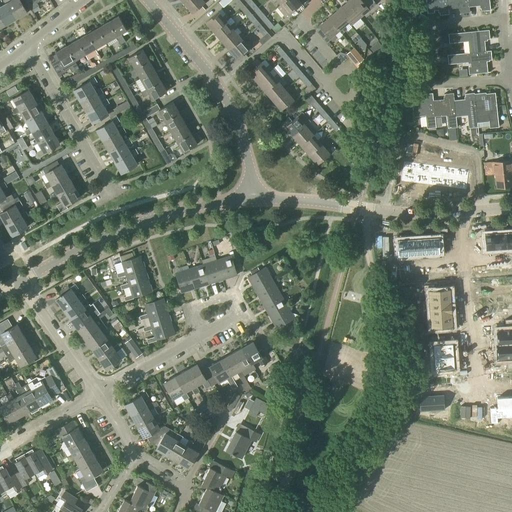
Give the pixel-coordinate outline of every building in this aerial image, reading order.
[(12,0),(10,1),(9,0),(3,0),(5,4),(7,3),(16,19),(27,13),(19,0),(12,0)] [(24,0),(31,11),(38,6),(36,3),(41,0),(24,0)] [(187,0),(184,3),(192,13),(204,2),(206,0),(187,0)] [(232,0),(240,8),(244,5),(239,0),(221,0),(219,2),(223,8),(232,0)] [(254,11),(258,8),(251,0),(249,0),(246,2),(254,11)] [(286,0),(281,5),(281,4),(277,8),(285,17),(289,14),(301,4),(297,0),(286,0)] [(350,0),(347,3),(360,18),(372,8),(376,4),(372,0),(362,0),(362,1),(360,0),(350,0)] [(425,0),(427,10),(427,13),(434,13),(434,9),(439,9),(439,15),(449,14),(448,8),(447,0),(425,0)] [(447,0),(448,8),(459,7),(460,13),(470,12),(469,6),(468,0),(447,0)] [(468,0),(469,6),(480,5),(481,11),(490,10),(489,0),(468,0)] [(7,3),(5,4),(0,6),(0,16),(5,25),(16,19),(7,3)] [(351,26),(360,18),(347,3),(338,10),(349,23),(348,23),(351,26)] [(248,17),(252,14),(244,5),(240,8),(248,17)] [(226,21),(230,18),(222,8),(218,12),(218,11),(205,22),(213,31),(226,21)] [(262,20),(266,17),(258,8),(254,11),(262,20)] [(344,27),(348,23),(349,23),(338,10),(329,18),(339,31),(342,34),(346,30),(344,27)] [(256,27),(259,23),(252,14),(248,17),(256,27)] [(125,42),(121,35),(127,31),(119,17),(108,23),(117,37),(116,37),(120,44),(125,42)] [(270,22),(266,17),(262,20),(270,29),(271,28),(274,26),(270,22)] [(339,31),(329,18),(319,26),(320,27),(327,35),(322,39),(325,43),(330,39),(332,42),(337,38),(334,35),(339,31)] [(230,26),(226,21),(213,31),(221,40),(233,30),(234,30),(237,27),(236,27),(237,27),(234,23),(230,26)] [(116,37),(117,37),(108,23),(98,29),(106,43),(116,37)] [(259,23),(256,27),(264,36),(268,33),(259,23)] [(241,39),(242,39),(245,36),(237,27),(236,27),(237,27),(234,30),(233,30),(221,40),(229,50),(241,39)] [(96,49),(106,43),(98,29),(87,35),(96,49)] [(484,51),(483,40),(489,39),(488,29),(448,34),(449,44),(469,42),(470,52),(470,53),(485,51),(484,51)] [(361,38),(358,34),(352,39),(355,43),(357,41),(360,45),(364,42),(361,38)] [(85,55),(96,49),(87,35),(77,41),(85,55)] [(245,44),(242,39),(241,39),(229,50),(237,59),(253,45),(249,41),(245,44)] [(75,61),(85,55),(77,41),(67,47),(75,61)] [(126,54),(136,48),(134,43),(123,49),(126,54)] [(374,45),(370,48),(374,53),(378,50),(374,45)] [(79,69),(75,61),(67,47),(56,53),(57,54),(52,57),(54,61),(50,63),(56,72),(61,69),(63,72),(70,68),(72,73),(79,69)] [(283,59),(287,56),(280,47),(276,50),(283,59)] [(116,60),(126,54),(123,49),(113,55),(116,60)] [(135,68),(149,60),(143,50),(129,58),(135,68)] [(470,53),(470,52),(447,55),(448,64),(468,62),(469,74),(487,72),(485,61),(491,60),(490,50),(484,51),(485,51),(470,53)] [(357,51),(349,58),(358,69),(362,65),(360,62),(364,59),(357,51)] [(105,66),(116,60),(113,55),(103,61),(105,66)] [(291,68),(295,65),(287,56),(283,59),(291,68)] [(448,64),(447,57),(438,58),(439,65),(448,64)] [(272,69),(273,68),(265,59),(260,63),(257,59),(252,63),(255,67),(249,73),(257,82),(269,71),(269,72),(272,69)] [(136,82),(155,71),(149,60),(135,68),(140,78),(135,81),(136,82)] [(95,72),(105,66),(103,61),(92,67),(95,72)] [(117,79),(122,76),(116,65),(111,67),(117,79)] [(299,77),(303,74),(295,65),(291,68),(299,77)] [(84,78),(95,72),(92,67),(82,73),(84,78)] [(280,78),(281,77),(273,68),(272,69),(269,72),(269,71),(257,82),(265,91),(277,80),(277,81),(280,78)] [(141,93),(161,81),(155,71),(136,82),(141,92),(141,93)] [(74,84),(84,78),(82,73),(71,79),(74,84)] [(307,96),(316,89),(311,84),(303,74),(299,77),(307,87),(303,91),(307,96)] [(123,89),(128,86),(122,76),(117,79),(123,89)] [(95,91),(92,85),(97,82),(94,77),(87,81),(88,83),(74,91),(80,102),(96,93),(95,91)] [(272,100),(284,89),(277,81),(281,78),(281,77),(280,78),(277,81),(277,80),(265,91),(272,100)] [(153,100),(167,92),(161,81),(141,93),(143,97),(149,94),(153,100)] [(129,99),(134,97),(128,86),(123,89),(129,99)] [(284,89),(272,100),(280,110),(297,96),(288,86),(284,89)] [(102,103),(101,102),(98,96),(103,93),(100,88),(95,91),(96,93),(80,102),(86,112),(102,103)] [(19,111),(35,101),(29,90),(13,100),(17,107),(12,110),(14,114),(19,112),(19,111)] [(476,116),(474,101),(474,92),(464,93),(465,100),(453,101),(455,116),(466,115),(468,128),(477,127),(477,123),(476,116)] [(485,100),(474,101),(476,116),(477,123),(488,122),(488,128),(498,127),(494,92),(485,93),(485,100)] [(434,116),(433,101),(432,101),(432,93),(423,94),(423,100),(411,102),(413,116),(425,115),(426,128),(435,127),(434,116)] [(453,101),(453,93),(443,94),(444,100),(433,101),(434,116),(446,115),(447,128),(449,128),(450,140),(457,140),(455,127),(456,127),(455,116),(453,101)] [(134,97),(129,99),(135,109),(140,107),(134,97)] [(102,103),(86,112),(92,123),(108,114),(110,118),(120,112),(119,112),(130,106),(127,100),(116,106),(116,107),(107,112),(104,107),(109,104),(106,99),(101,102),(102,103)] [(25,121),(41,112),(41,111),(44,109),(40,102),(37,104),(35,101),(19,111),(19,112),(23,117),(18,120),(21,125),(26,123),(25,121)] [(320,114),(324,110),(316,101),(312,104),(320,114)] [(160,110),(159,110),(165,121),(180,113),(173,102),(160,110)] [(143,112),(138,115),(148,131),(152,129),(148,121),(146,118),(150,115),(147,110),(143,112)] [(328,123),(332,119),(324,110),(320,114),(328,123)] [(31,132),(47,123),(41,112),(25,121),(26,123),(21,125),(24,131),(27,136),(32,133),(31,132)] [(298,117),(285,127),(293,136),(305,126),(311,121),(303,112),(298,117)] [(171,132),(185,123),(180,113),(165,121),(171,132)] [(10,129),(17,125),(11,114),(4,119),(10,129)] [(118,132),(117,131),(114,125),(120,122),(117,117),(109,121),(109,122),(96,130),(103,141),(118,132)] [(157,117),(152,120),(156,129),(162,126),(157,117)] [(332,119),(328,123),(335,132),(339,128),(332,119)] [(37,143),(54,133),(47,123),(31,132),(32,133),(35,139),(23,145),(25,149),(32,146),(33,147),(38,144),(37,143)] [(177,142),(191,134),(185,123),(171,132),(177,142)] [(316,132),(317,132),(313,127),(309,130),(305,126),(293,136),(301,145),(313,135),(316,133),(316,132)] [(124,143),(124,141),(120,135),(126,132),(123,127),(117,131),(118,132),(103,141),(109,152),(124,143)] [(339,128),(335,132),(343,141),(347,137),(339,128)] [(154,142),(158,139),(152,129),(148,131),(154,142)] [(321,144),(325,141),(317,132),(316,132),(316,133),(313,135),(301,145),(309,154),(321,144)] [(37,143),(38,144),(41,149),(36,152),(39,157),(45,153),(60,144),(54,133),(37,143)] [(191,134),(177,142),(183,153),(198,145),(191,134)] [(131,153),(130,152),(126,146),(132,143),(130,140),(129,138),(124,141),(124,143),(109,152),(115,162),(131,153)] [(160,152),(164,149),(158,139),(154,142),(160,152)] [(329,153),(321,144),(309,154),(317,164),(329,153)] [(131,153),(115,162),(121,173),(137,164),(133,157),(138,154),(135,149),(130,152),(131,153)] [(164,149),(160,152),(165,162),(170,159),(164,149)] [(511,172),(511,160),(492,162),(484,163),(485,175),(493,174),(494,174),(496,188),(511,186),(510,172),(511,172)] [(403,161),(401,183),(414,184),(416,163),(403,161)] [(416,163),(414,184),(427,186),(429,164),(416,163)] [(429,164),(427,186),(439,187),(442,166),(429,164)] [(52,185),(68,176),(61,165),(46,174),(50,181),(44,184),(47,189),(53,186),(52,185)] [(442,166),(439,187),(452,189),(455,168),(442,166)] [(455,168),(452,189),(465,191),(467,177),(467,174),(468,169),(455,168)] [(58,195),(74,187),(68,176),(52,185),(53,186),(56,191),(50,195),(53,200),(59,196),(58,195)] [(0,185),(0,187),(0,186),(0,207),(14,199),(11,194),(6,197),(2,190),(7,187),(4,182),(0,184),(0,185)] [(58,195),(59,196),(62,202),(56,205),(60,212),(67,208),(66,206),(80,197),(74,187),(58,195)] [(25,197),(31,207),(36,203),(31,193),(25,197)] [(22,216),(21,214),(17,208),(22,205),(20,201),(18,197),(14,199),(0,207),(3,212),(0,214),(6,225),(22,216)] [(22,216),(6,225),(12,236),(28,227),(24,219),(29,216),(26,211),(21,214),(22,216)] [(505,232),(494,233),(495,247),(506,247),(505,232)] [(494,233),(484,233),(484,246),(484,248),(495,247),(494,233)] [(426,236),(416,237),(417,252),(427,251),(427,244),(426,236)] [(437,236),(426,236),(427,244),(427,251),(438,250),(437,236)] [(406,237),(395,238),(396,253),(406,252),(406,237)] [(416,237),(406,237),(406,252),(417,252),(416,237)] [(230,256),(217,261),(223,280),(237,276),(232,259),(231,256),(230,256)] [(126,275),(145,270),(141,257),(134,259),(122,263),(122,264),(125,271),(116,274),(118,278),(126,275)] [(210,284),(223,280),(217,261),(203,265),(210,284)] [(196,289),(210,284),(203,265),(190,269),(196,289)] [(256,291),(273,281),(266,268),(260,271),(258,267),(250,271),(252,276),(249,278),(256,291)] [(182,293),(196,289),(190,269),(176,274),(182,293)] [(122,290),(130,287),(149,281),(145,270),(126,275),(128,283),(120,285),(122,290)] [(476,299),(476,302),(504,300),(503,289),(509,288),(509,279),(490,280),(491,289),(478,290),(478,291),(475,291),(476,299)] [(149,281),(130,287),(132,294),(124,297),(125,301),(133,298),(152,292),(149,281)] [(263,303),(280,293),(273,281),(256,291),(263,303)] [(62,296),(56,300),(64,310),(79,299),(78,297),(74,292),(78,288),(75,284),(69,288),(67,286),(59,292),(62,296)] [(451,290),(431,292),(432,304),(452,302),(451,290)] [(270,316),(287,306),(280,293),(263,303),(270,316)] [(79,299),(64,310),(71,320),(86,309),(85,307),(81,302),(85,298),(82,294),(78,297),(79,299)] [(149,318),(168,312),(164,299),(145,305),(147,313),(139,316),(140,320),(149,318)] [(505,311),(504,300),(476,302),(477,304),(476,304),(477,312),(480,312),(480,313),(493,313),(493,320),(507,319),(507,311),(505,311)] [(452,302),(432,304),(433,316),(452,314),(452,302)] [(86,309),(71,320),(78,330),(93,319),(92,317),(97,314),(98,315),(100,314),(93,304),(91,305),(89,304),(85,307),(86,309)] [(287,306),(270,316),(277,328),(294,318),(287,306)] [(109,307),(104,310),(106,313),(109,317),(113,314),(109,307)] [(153,329),(172,323),(168,312),(149,318),(151,325),(143,328),(144,332),(153,329)] [(104,325),(104,324),(98,315),(97,314),(92,317),(93,319),(78,330),(85,340),(101,329),(100,328),(104,325)] [(452,314),(433,316),(434,328),(453,327),(452,314)] [(133,322),(127,324),(129,331),(136,329),(134,322),(133,322)] [(172,323),(153,329),(155,337),(146,339),(148,343),(156,341),(156,340),(175,334),(172,323)] [(2,348),(24,335),(18,325),(2,333),(2,332),(0,333),(0,345),(1,346),(2,348)] [(101,329),(85,340),(92,350),(108,339),(106,337),(102,332),(107,328),(104,325),(100,328),(101,329)] [(511,329),(498,331),(499,345),(511,343),(511,329)] [(108,339),(92,350),(100,360),(115,349),(113,347),(110,342),(114,338),(112,335),(111,334),(106,337),(108,339)] [(8,359),(30,346),(24,335),(2,348),(4,351),(7,357),(8,359)] [(131,338),(125,343),(130,351),(137,346),(131,338)] [(253,364),(259,361),(261,366),(266,363),(263,356),(262,357),(253,342),(242,348),(252,364),(253,364)] [(511,343),(499,345),(498,345),(499,359),(511,358),(511,343)] [(115,349),(100,360),(106,368),(107,370),(109,368),(122,359),(117,352),(121,348),(118,344),(113,347),(115,349)] [(455,345),(435,346),(436,358),(456,356),(455,345)] [(30,346),(8,359),(10,362),(16,358),(22,369),(35,361),(33,358),(36,357),(30,346)] [(253,364),(252,364),(242,348),(231,354),(240,368),(241,371),(242,370),(245,375),(251,372),(256,369),(253,364)] [(241,371),(240,368),(231,354),(221,360),(230,377),(231,376),(237,373),(240,378),(245,375),(242,370),(241,371)] [(456,356),(436,358),(437,370),(457,368),(456,356)] [(234,381),(231,376),(230,377),(221,360),(210,366),(212,371),(209,373),(215,385),(226,379),(232,389),(236,387),(237,386),(234,381)] [(215,385),(209,373),(203,376),(197,365),(186,371),(195,387),(197,386),(196,386),(202,383),(205,388),(210,385),(211,387),(215,385)] [(197,386),(195,387),(186,371),(175,377),(184,393),(186,392),(192,389),(195,394),(200,392),(197,386)] [(28,383),(27,384),(31,390),(32,389),(40,405),(42,408),(50,404),(48,401),(52,399),(51,397),(60,392),(51,375),(45,378),(45,377),(41,378),(36,377),(31,380),(27,382),(28,383)] [(186,392),(184,393),(175,377),(164,383),(173,399),(181,395),(184,400),(189,398),(186,392)] [(31,390),(27,384),(21,387),(18,382),(15,384),(18,389),(16,390),(19,396),(21,395),(30,411),(31,414),(39,410),(37,407),(40,405),(32,389),(31,390)] [(146,405),(143,400),(148,397),(146,392),(139,395),(141,397),(126,405),(132,416),(148,407),(146,405)] [(21,395),(19,396),(14,399),(10,393),(5,396),(9,402),(10,401),(19,417),(30,411),(21,395)] [(511,396),(499,398),(500,419),(511,417),(511,396)] [(446,397),(422,399),(423,413),(448,411),(446,397)] [(255,418),(258,411),(260,412),(265,403),(256,398),(254,401),(249,410),(247,414),(255,418)] [(10,401),(9,402),(3,405),(0,399),(0,408),(8,423),(19,417),(10,401)] [(483,399),(460,401),(461,417),(484,415),(483,399)] [(153,418),(152,416),(149,410),(154,407),(152,402),(146,405),(148,407),(132,416),(138,427),(153,418)] [(205,405),(205,403),(194,409),(195,413),(196,412),(197,415),(208,408),(206,404),(205,405)] [(160,429),(159,428),(155,421),(161,418),(158,413),(152,416),(153,418),(138,427),(144,438),(146,436),(160,429)] [(69,447),(84,438),(78,427),(76,428),(73,422),(56,431),(60,438),(63,437),(66,443),(61,447),(63,452),(69,448),(69,447)] [(177,440),(175,439),(169,435),(172,430),(164,425),(159,428),(160,429),(146,436),(149,442),(158,447),(156,449),(167,456),(177,440)] [(256,443),(260,434),(248,428),(244,435),(236,431),(226,451),(241,458),(251,440),(256,443)] [(187,446),(185,445),(180,442),(183,437),(178,434),(175,439),(177,440),(167,456),(177,462),(187,446)] [(75,458),(91,449),(84,438),(69,447),(69,448),(73,454),(67,457),(70,462),(75,459),(75,458)] [(187,446),(177,462),(188,469),(198,453),(190,448),(193,443),(188,440),(185,445),(187,446)] [(32,449),(24,454),(35,473),(43,469),(45,473),(47,473),(52,469),(44,454),(41,448),(34,452),(32,449)] [(81,469),(97,460),(91,449),(75,458),(75,459),(79,465),(73,468),(75,472),(76,472),(76,473),(82,470),(81,469)] [(26,478),(35,473),(24,454),(15,458),(17,461),(15,462),(20,471),(15,473),(22,486),(29,482),(26,478)] [(223,459),(223,461),(224,463),(226,464),(233,467),(234,465),(233,462),(228,459),(227,458),(224,457),(223,459)] [(76,472),(75,472),(81,482),(86,492),(98,485),(93,476),(103,471),(97,460),(81,469),(82,470),(76,473),(76,472)] [(206,487),(218,493),(226,476),(231,478),(234,471),(218,463),(215,470),(209,467),(201,484),(206,487)] [(22,486),(15,473),(10,476),(5,468),(4,469),(2,466),(0,466),(0,481),(7,494),(22,486)] [(51,479),(57,476),(54,471),(48,474),(51,479)] [(146,511),(158,487),(146,481),(143,488),(138,486),(129,502),(141,508),(146,511)] [(215,511),(224,495),(218,493),(206,487),(198,504),(204,506),(200,511),(215,511)] [(162,489),(159,495),(165,498),(168,492),(162,489)] [(61,508),(66,511),(80,511),(83,509),(82,509),(86,503),(78,497),(77,498),(66,491),(61,497),(66,500),(61,508)] [(139,511),(141,508),(129,502),(124,499),(117,511),(139,511)]
